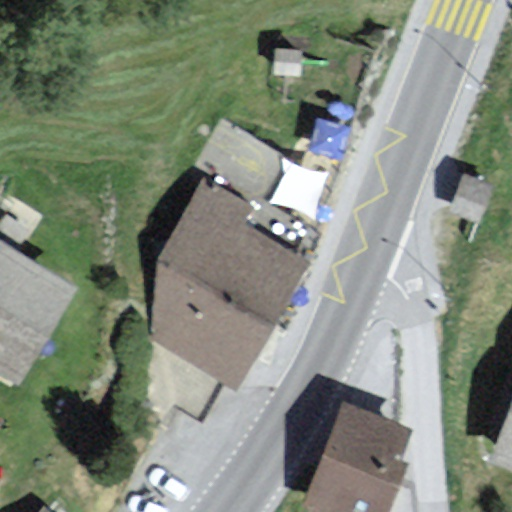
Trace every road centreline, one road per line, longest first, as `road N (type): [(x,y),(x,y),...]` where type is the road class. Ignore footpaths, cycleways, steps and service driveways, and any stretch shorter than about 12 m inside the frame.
road 1 (tertiary): [(366,252),(299,402),(225,511)]
road 2 (residential): [(366,252),(405,295),(415,323),(431,511)]
road 3 (tertiary): [(463,0),(366,252)]
